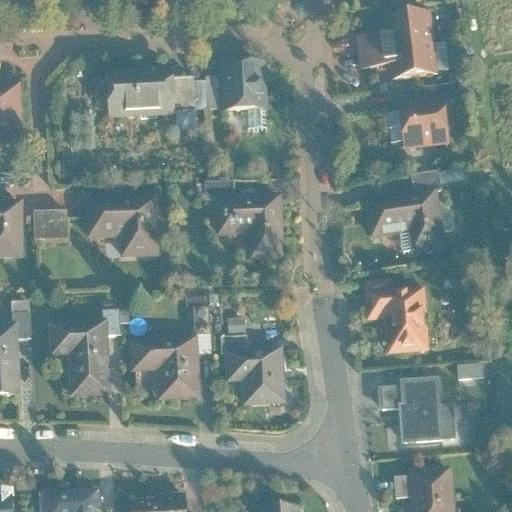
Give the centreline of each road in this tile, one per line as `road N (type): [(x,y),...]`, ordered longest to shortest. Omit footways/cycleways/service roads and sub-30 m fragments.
road 1 (residential): [(349,468),(0,451)]
road 2 (residential): [(313,71),(266,46),(47,43),(0,51)]
road 3 (residential): [(330,300),(317,209),(313,71)]
road 4 (residential): [(330,300),(349,468)]
